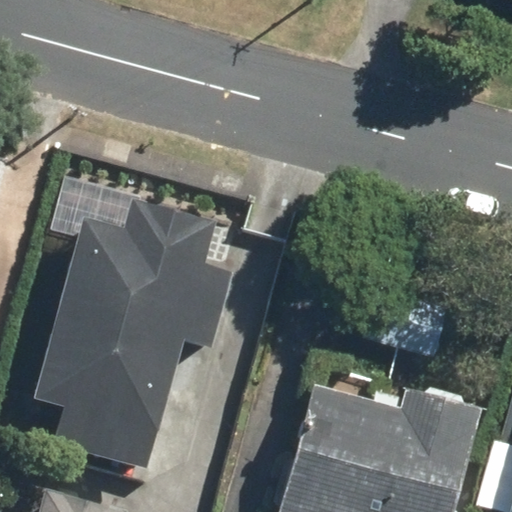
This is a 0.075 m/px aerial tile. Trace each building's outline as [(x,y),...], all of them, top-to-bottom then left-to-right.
[(43,237),(76,246),(31,405),(61,414),(52,445),(152,474),(187,349),(212,356),(247,231),(60,178),(43,237)] [(452,309),(374,292),(364,341),(441,358),(452,309)] [(467,511),(469,503),(453,499),(473,412),(313,375),(281,511),(467,511)] [(511,511),(511,402),(500,451),(511,453),(511,497),(508,511),(511,511)] [(134,511),(39,484),(30,511),(134,511)]
